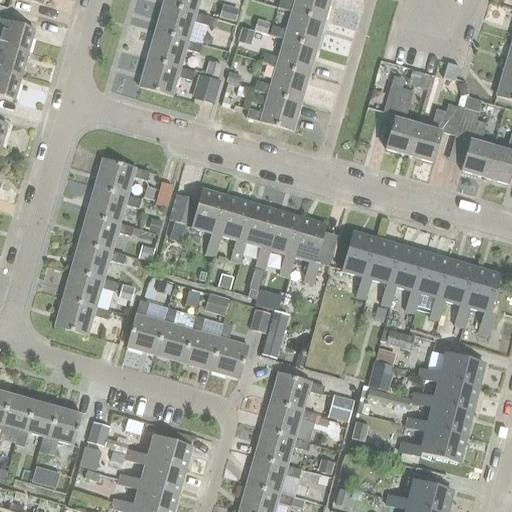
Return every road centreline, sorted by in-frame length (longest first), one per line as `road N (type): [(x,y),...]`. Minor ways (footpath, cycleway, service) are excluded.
road 1 (residential): [(511,230),(72,101)]
road 2 (residential): [(206,511),(226,440),(220,410),(4,347)]
road 3 (residential): [(4,347),(72,101)]
